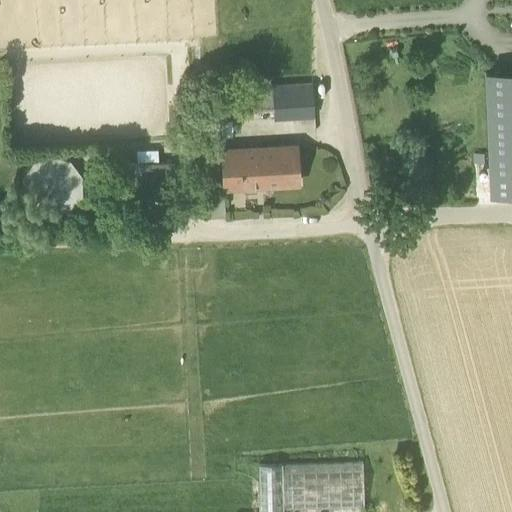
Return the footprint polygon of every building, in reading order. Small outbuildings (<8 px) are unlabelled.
[(511,70),(486,72),(490,192),(511,191),(511,70)] [(273,113),(273,119),(313,116),(312,84),(271,87),(273,113)] [(230,116),(273,113),(271,87),(228,89),(230,116)] [(221,149),(223,187),(297,183),(295,145),(221,149)] [(107,164),(109,200),(172,198),(171,162),(107,164)] [(203,194),(202,213),(225,213),(225,194),(203,194)] [(281,463),(282,509),(363,507),(362,461),(281,463)] [(258,463),(259,511),(281,511),(282,509),(281,463),(258,463)]
